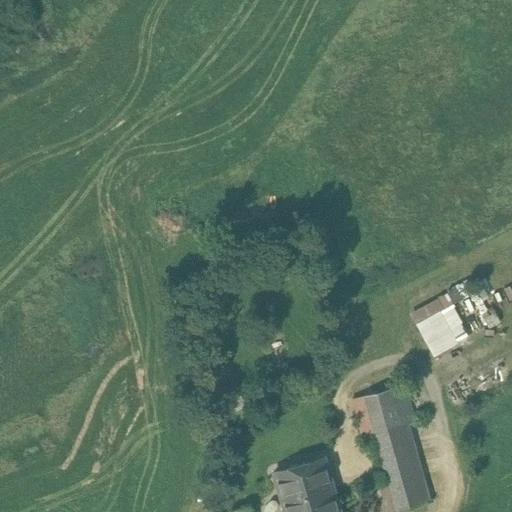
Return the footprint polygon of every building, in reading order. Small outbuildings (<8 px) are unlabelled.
[(446,291),(409,312),(433,355),(470,334),(446,291)] [(384,347),(354,361),(360,374),(390,360),(384,347)] [(404,384),(365,395),(376,433),(376,434),(405,426),(415,423),(404,384)] [(376,433),(365,395),(354,399),(364,436),(376,433)] [(405,426),(376,434),(397,510),(426,502),(405,426)] [(340,511),(324,457),(274,472),(285,511),(340,511)]
